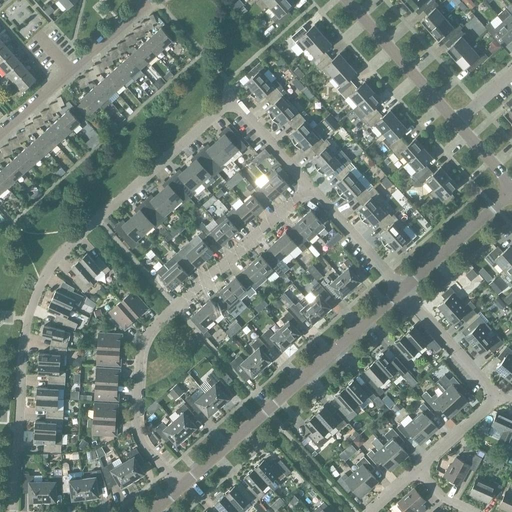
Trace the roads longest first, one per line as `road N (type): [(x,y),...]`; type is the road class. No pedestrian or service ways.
road 1 (residential): [(311,187),(230,102),(52,263),(27,319),(14,511)]
road 2 (residential): [(177,491),(139,434),(149,335),(311,187)]
road 3 (residential): [(403,292),(177,491)]
road 4 (residential): [(0,135),(142,6),(137,0)]
road 5 (tertiary): [(454,123),(346,0)]
road 6 (residential): [(403,292),(511,194)]
road 7 (residential): [(403,292),(311,187)]
road 8 (residential): [(493,396),(403,292)]
